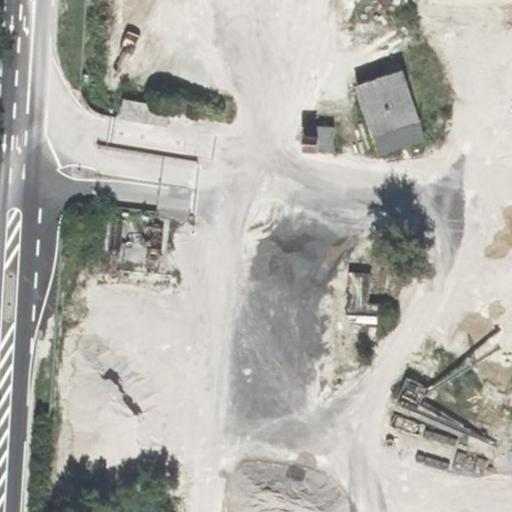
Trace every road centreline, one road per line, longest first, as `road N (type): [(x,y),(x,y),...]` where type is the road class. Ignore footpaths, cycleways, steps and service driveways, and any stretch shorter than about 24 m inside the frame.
road 1 (secondary): [(2,511),(40,0)]
road 2 (track): [(351,511),(314,480),(244,453),(218,430),(209,298),(240,185)]
road 3 (track): [(251,142),(251,0)]
